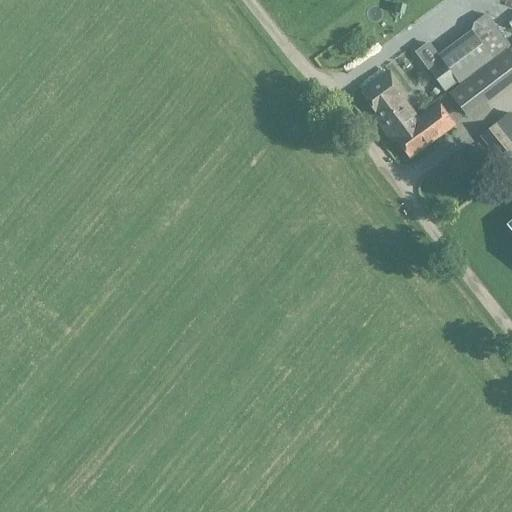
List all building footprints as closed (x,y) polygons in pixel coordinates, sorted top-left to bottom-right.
[(445,92),(505,48),(488,25),(428,69),(445,92)] [(511,79),(511,57),(508,53),(448,97),(463,116),(511,79)] [(438,104),(414,122),(397,100),(406,94),(390,72),(361,93),(377,114),(375,118),(381,126),(387,126),(395,137),(394,137),(410,159),(455,126),(438,104)] [(511,154),(511,142),(496,123),(480,136),(501,163),(511,154)] [(511,219),(503,227),(511,237),(511,219)]
